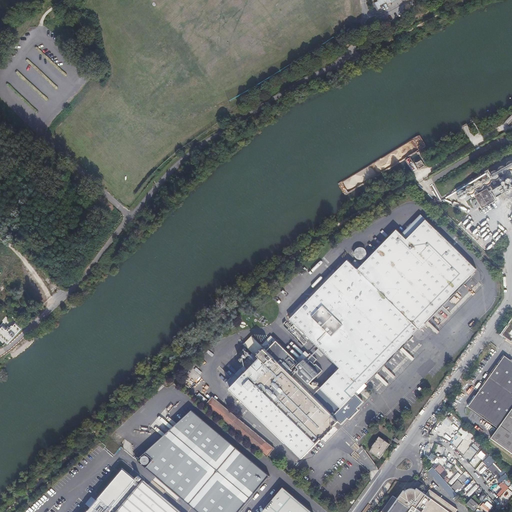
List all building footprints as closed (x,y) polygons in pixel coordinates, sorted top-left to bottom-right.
[(396,0),(372,0),(374,3),(375,3),(378,10),(382,8),(380,6),(387,2),(388,5),(396,0)] [(478,191),(479,191),(481,191),(482,191),(483,190),(484,188),(485,187),(486,186),(487,187),(489,187),(490,186),(492,185),(493,183),(493,182),(494,181),(495,181),(497,181),(499,180),(500,178),(501,176),(502,176),(505,176),(506,176),(508,175),(509,174),(509,173),(510,172),(511,171),(511,161),(511,162),(509,163),(509,164),(508,166),(506,167),(505,167),(504,167),(503,167),(501,168),(500,169),(500,170),(500,171),(499,172),(497,171),(494,172),(493,173),(492,175),(492,176),(492,177),(491,178),(490,177),(489,177),(488,177),(486,177),(485,177),(484,179),(483,180),(481,182),(480,181),(478,182),(477,182),(476,183),(475,184),(475,186),(474,187),(473,186),(472,186),(471,186),(469,187),(468,188),(467,189),(467,190),(466,191),(466,192),(463,191),(462,191),(460,192),(459,194),(458,197),(460,200),(463,201),(465,201),(466,200),(467,199),(468,197),(468,196),(469,196),(470,196),(472,196),(473,196),(474,195),(475,194),(476,193),(476,192),(478,191)] [(498,199),(503,196),(507,193),(503,186),(493,192),(498,199)] [(484,207),(491,203),(494,201),(488,192),(478,198),(484,207)] [(423,215),(403,235),(398,231),(362,267),(355,261),(352,265),(348,261),(291,321),(340,368),(320,388),(319,386),(311,385),(310,383),(322,370),(316,364),(315,365),(313,363),(317,359),(310,353),(306,357),(301,363),(299,361),(298,363),(276,341),(272,338),(263,348),(251,336),(243,344),(253,354),(243,365),(246,368),(243,371),(245,373),(234,385),(232,384),(229,387),(231,388),(230,388),(286,443),(302,459),(317,443),(321,439),(322,440),(324,438),(325,437),(327,435),(328,434),(329,432),(330,433),(331,432),(330,431),(332,429),(332,430),(333,429),(335,427),(334,426),(338,421),(340,424),(347,417),(349,420),(359,410),(356,407),(363,401),(357,395),(355,393),(364,384),(478,269),(423,215)] [(363,260),(364,259),(365,258),(366,257),(367,255),(367,253),(367,252),(366,250),(364,249),(363,248),(361,247),(359,247),(358,248),(356,248),(355,249),(355,250),(354,251),(354,253),(354,254),(354,256),(355,258),(356,259),(359,260),(361,260),(363,260)] [(22,312),(17,317),(21,321),(26,316),(22,312)] [(23,328),(8,315),(0,324),(0,341),(7,347),(23,328)] [(511,320),(501,336),(511,344),(511,320)] [(468,408),(498,430),(511,411),(511,362),(505,358),(468,408)] [(364,384),(355,393),(357,395),(367,386),(364,384)] [(199,393),(196,397),(205,405),(208,401),(199,393)] [(205,405),(267,457),(274,448),(212,397),(208,401),(205,405)] [(138,460),(200,511),(239,511),(270,475),(193,410),(138,460)] [(511,411),(498,430),(491,440),(511,455),(511,411)] [(435,431),(457,449),(471,432),(451,415),(449,418),(447,416),(435,431)] [(370,451),(380,458),(390,444),(379,436),(372,447),(371,449),(372,449),(370,451)] [(483,459),(490,453),(477,440),(471,445),(467,449),(465,448),(464,449),(466,452),(463,455),(474,466),(480,461),(475,456),(477,453),(483,459)] [(437,462),(440,456),(442,457),(447,448),(437,444),(430,458),(437,462)] [(497,477),(504,470),(490,456),(483,462),(484,464),(481,467),(480,465),(477,468),(482,474),(488,467),(497,477)] [(457,494),(444,478),(449,474),(441,463),(435,468),(434,466),(430,470),(452,497),(457,494)] [(459,463),(456,466),(463,473),(466,470),(459,463)] [(179,511),(161,496),(164,492),(161,490),(151,481),(148,484),(144,481),(147,478),(141,472),(135,479),(123,469),(97,500),(90,508),(86,511),(179,511)] [(453,484),(461,473),(458,471),(451,482),(453,484)] [(500,497),(511,487),(505,480),(494,490),(500,497)] [(424,495),(421,493),(415,488),(415,489),(414,490),(411,489),(411,488),(407,488),(407,490),(405,492),(404,491),(403,490),(399,496),(399,497),(397,500),(391,496),(379,511),(407,511),(410,510),(413,511),(415,508),(420,511),(454,511),(456,509),(428,489),(424,495)] [(89,506),(90,508),(97,500),(95,499),(89,506)]
